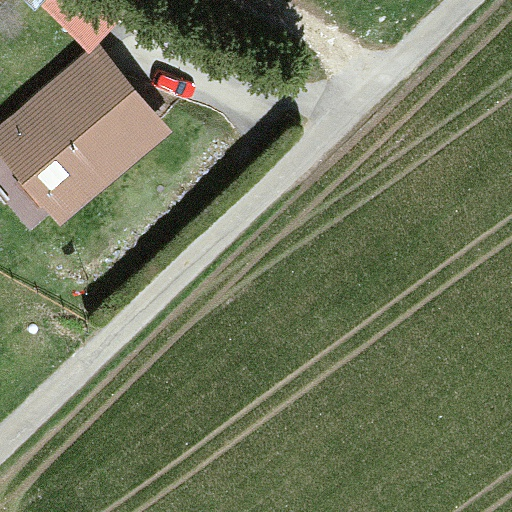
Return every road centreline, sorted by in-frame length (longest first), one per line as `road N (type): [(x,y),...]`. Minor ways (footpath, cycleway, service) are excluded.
road 1 (track): [(473,0),(0,454)]
road 2 (track): [(376,93),(315,37),(225,0)]
